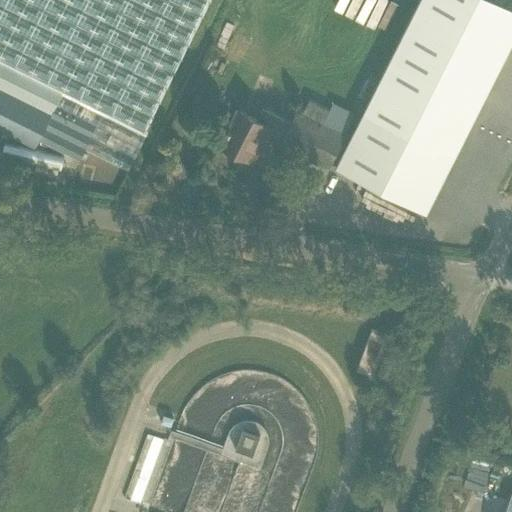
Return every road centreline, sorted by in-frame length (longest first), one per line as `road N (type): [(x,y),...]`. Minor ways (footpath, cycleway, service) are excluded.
road 1 (unclassified): [(476,279),(446,267),(0,203)]
road 2 (unclassified): [(393,511),(476,279)]
